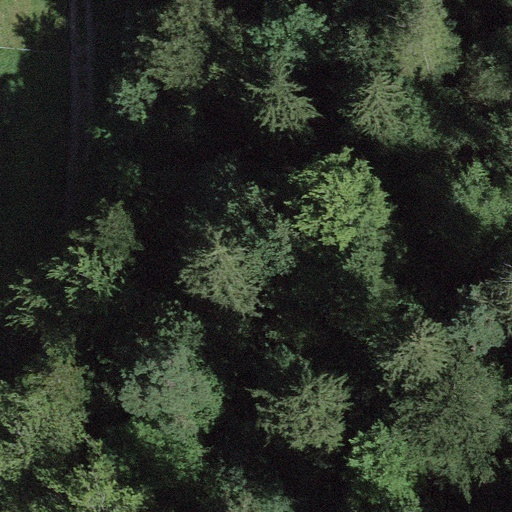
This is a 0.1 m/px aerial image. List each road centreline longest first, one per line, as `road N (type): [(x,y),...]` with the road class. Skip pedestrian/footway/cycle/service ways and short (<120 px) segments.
road 1 (track): [(159,511),(253,336),(345,0)]
road 2 (track): [(0,501),(63,259),(65,0)]
